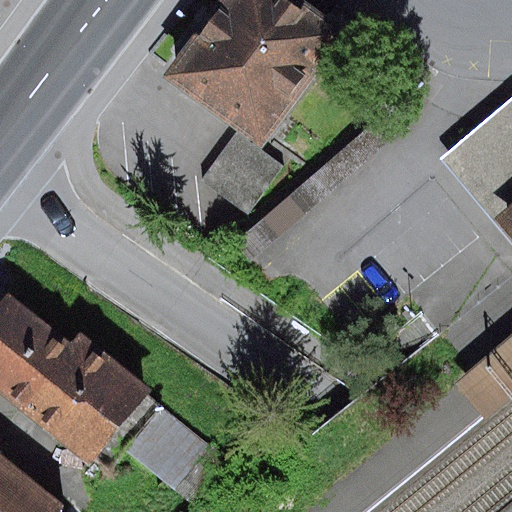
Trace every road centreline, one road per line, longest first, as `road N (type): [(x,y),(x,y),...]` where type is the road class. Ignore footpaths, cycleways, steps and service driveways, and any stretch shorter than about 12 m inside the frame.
road 1 (residential): [(482,511),(0,186)]
road 2 (primary): [(106,0),(0,138)]
